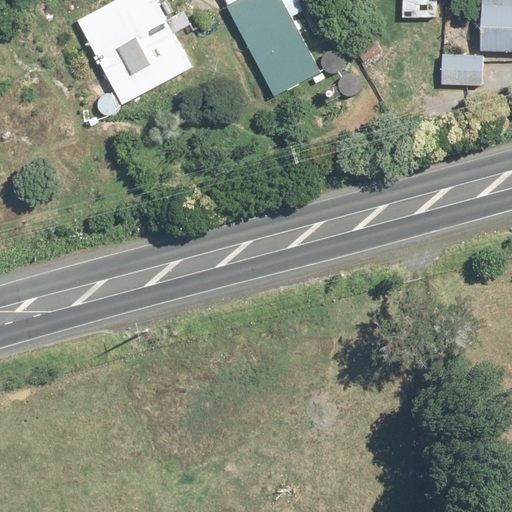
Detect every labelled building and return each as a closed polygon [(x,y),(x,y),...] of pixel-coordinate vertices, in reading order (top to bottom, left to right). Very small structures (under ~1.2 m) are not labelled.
[(195,70),(158,0),(126,0),(82,24),(126,107),(195,70)] [(324,76),(284,0),(226,0),(278,100),(324,76)] [(442,21),(441,0),(407,0),(408,21),(442,21)] [(511,0),(486,0),(485,53),(511,53),(511,0)] [(486,88),(487,58),(447,57),(446,86),(486,88)]
